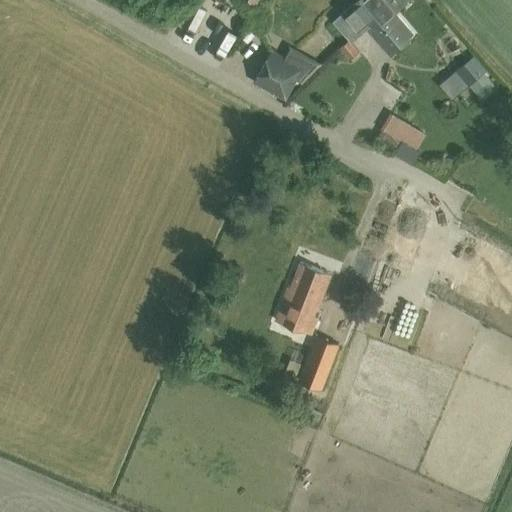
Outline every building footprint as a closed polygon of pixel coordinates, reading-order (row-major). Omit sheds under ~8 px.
[(196,0),(188,17),(201,23),(213,0),(196,0)] [(252,0),(225,0),(252,12),(257,2),(252,0)] [(351,7),(350,7),(334,21),(349,39),(358,32),(359,33),(362,30),(359,26),(375,12),(382,20),(393,10),(400,5),(396,0),(354,0),(356,1),(350,6),(351,7)] [(412,33),(393,10),(382,20),(375,12),(359,26),(362,30),(366,27),(388,54),(412,33)] [(218,41),(231,48),(245,24),(232,17),(218,41)] [(358,51),(350,41),(349,40),(340,48),(348,58),(358,51)] [(271,51),(254,82),(285,100),(303,68),(271,51)] [(475,90),(482,99),(495,88),(488,79),(475,90)] [(383,129),(377,138),(396,150),(402,141),(383,129)] [(319,305),(331,273),(300,262),(291,286),(288,285),(275,319),(311,333),(322,306),(319,305)] [(407,310),(399,326),(414,334),(422,318),(407,310)] [(321,389),(339,343),(315,334),(298,379),(321,389)]
